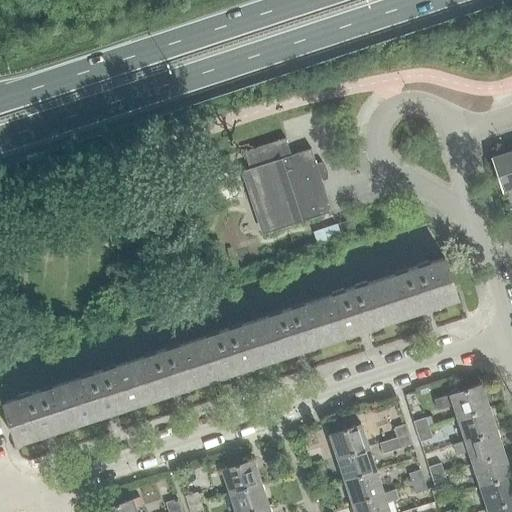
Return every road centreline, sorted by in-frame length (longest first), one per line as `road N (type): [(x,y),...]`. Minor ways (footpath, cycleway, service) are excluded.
road 1 (residential): [(52,493),(511,333)]
road 2 (trunk): [(0,139),(427,0)]
road 3 (trunk): [(304,0),(0,100)]
road 4 (residential): [(452,133),(432,109),(400,105),(375,123),(373,149),(471,212)]
road 5 (residential): [(511,333),(471,212)]
